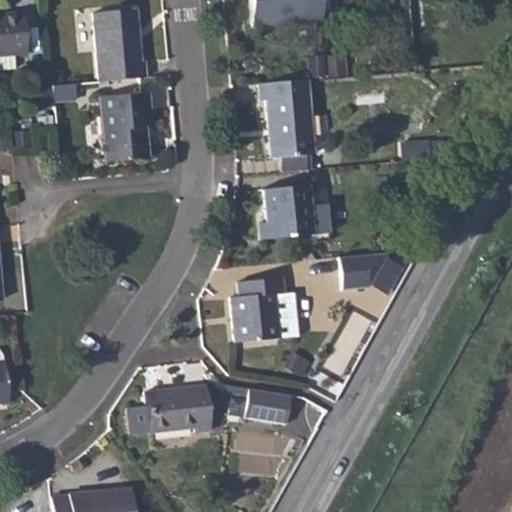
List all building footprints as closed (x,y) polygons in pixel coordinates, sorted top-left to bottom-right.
[(320,0),(250,0),(252,23),(322,18),(320,0)] [(90,12),(96,85),(142,81),(140,63),(137,64),(131,8),(90,12)] [(22,16),(0,17),(0,71),(14,71),(13,56),(24,56),(22,16)] [(323,56),(308,57),(310,77),(325,75),(323,56)] [(343,56),(325,57),(327,77),(345,76),(343,56)] [(305,79),(258,83),(259,100),(265,99),(267,126),(274,126),(276,156),(282,156),(304,154),(311,154),(305,79)] [(144,96),(98,101),(103,165),(143,161),(139,113),(146,112),(144,96)] [(274,126),(267,126),(269,156),(276,156),(274,126)] [(304,154),(282,156),(282,169),(305,168),(304,154)] [(260,237),(277,236),(276,229),(284,228),(285,235),(311,233),(307,183),(263,186),(266,219),(259,220),(260,237)] [(325,201),(309,203),(311,233),(328,232),(325,201)] [(369,285),(389,250),(339,254),(342,287),(369,285)] [(238,294),(230,295),(234,344),(300,338),(295,291),(285,292),(284,276),(237,281),(238,294)] [(249,400),(250,391),(226,387),(224,396),(249,400)] [(209,431),(206,388),(143,394),(144,408),(131,409),(133,436),(209,431)] [(292,398),(250,391),(249,400),(246,420),(287,427),(292,398)] [(133,436),(131,409),(125,409),(127,437),(133,436)] [(132,511),(131,491),(51,498),(52,511),(132,511)]
